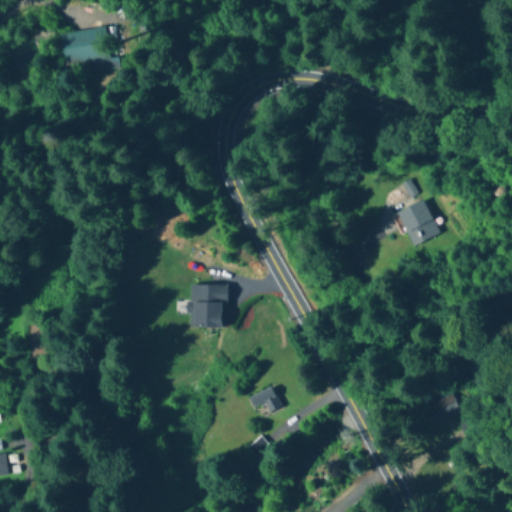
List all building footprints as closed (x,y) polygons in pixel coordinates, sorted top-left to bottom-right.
[(62,67),(90,62),(92,72),(115,69),(109,26),(58,34),(62,67)] [(423,202),(395,215),(409,247),(437,235),(423,202)] [(258,418),(281,406),(270,386),(248,398),(258,418)] [(434,426),(460,411),(450,393),(423,407),(434,426)] [(272,449),(259,436),(245,450),(258,463),(272,449)]
